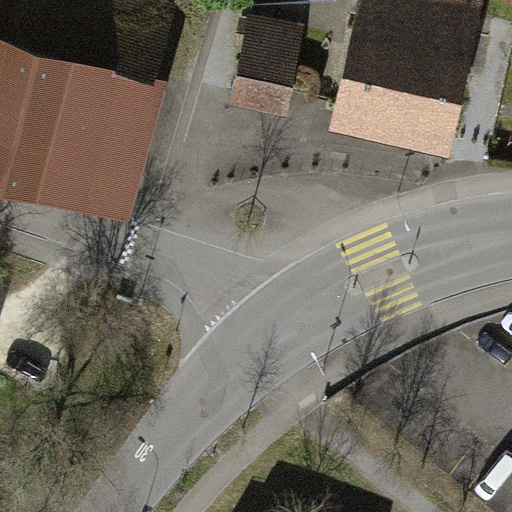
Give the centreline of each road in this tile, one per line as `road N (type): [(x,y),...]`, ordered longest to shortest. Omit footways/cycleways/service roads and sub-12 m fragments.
road 1 (tertiary): [(0,201),(191,266),(233,298),(264,347)]
road 2 (tertiary): [(264,347),(383,272),(467,243),(511,239)]
road 3 (track): [(264,347),(299,400),(431,511)]
road 4 (residential): [(115,511),(210,393),(264,347)]
